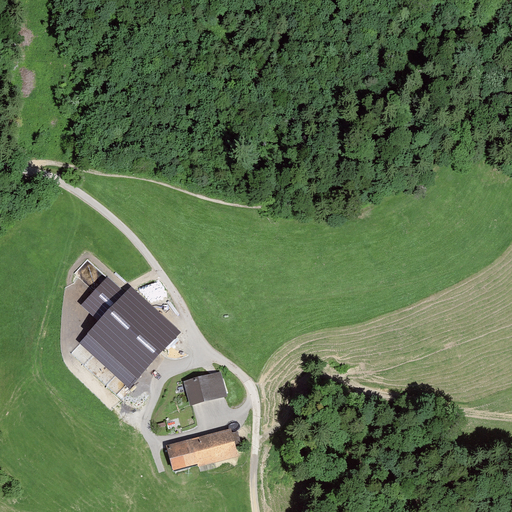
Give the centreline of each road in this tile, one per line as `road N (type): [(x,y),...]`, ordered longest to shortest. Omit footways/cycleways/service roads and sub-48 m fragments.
road 1 (track): [(30,170),(42,161),(209,199),(298,205),(372,175),(423,129),(449,76),(462,0)]
road 2 (track): [(255,511),(257,414),(248,378),(201,343),(153,262),(111,215),(63,181),(30,170)]
